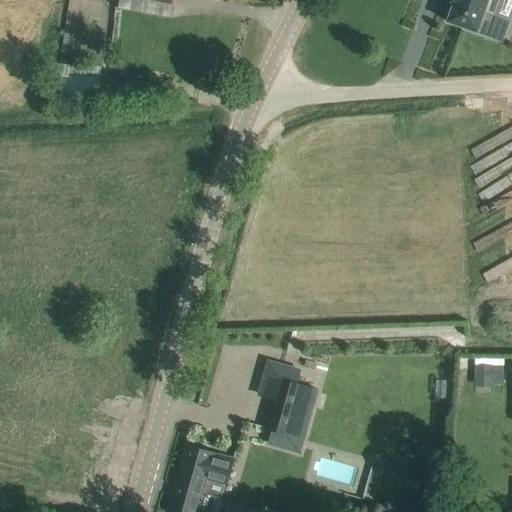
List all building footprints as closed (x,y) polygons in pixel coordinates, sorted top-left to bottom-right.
[(447,19),(447,22),(449,22),(474,31),(474,32),(477,32),(477,30),(483,13),(495,17),(500,0),(452,0),(452,2),(454,3),(448,19),(447,19)] [(127,2),(119,1),(118,12),(126,13),(127,2)] [(60,75),(58,102),(98,104),(100,78),(60,75)] [(477,365),(477,382),(495,382),(503,382),(503,365),(477,365)] [(263,428),(302,439),(316,390),(277,379),(263,428)] [(215,453),(186,445),(166,511),(197,511),(206,488),(202,487),(203,483),(225,488),(233,460),(215,454),(215,453)]
